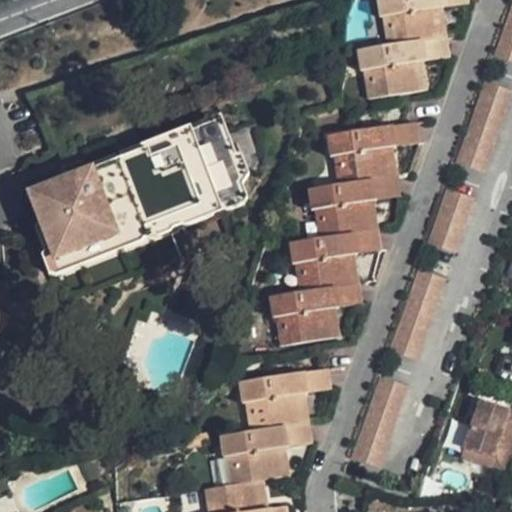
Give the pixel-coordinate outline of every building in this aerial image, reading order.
[(393,15),(397,42),(363,49),(366,67),(370,67),(375,96),(431,86),(427,57),(431,56),(427,37),(449,33),(445,6),(451,5),(450,0),(385,0),(388,16),(393,15)] [(511,36),(511,0),(501,33),(511,36)] [(427,37),(431,56),(453,53),(449,33),(427,37)] [(492,151),(511,93),(511,65),(492,58),(486,77),(464,141),(492,151)] [(160,145),(28,201),(37,222),(28,226),(43,260),(40,261),(49,283),(240,202),(232,183),(240,179),(231,157),(227,159),(210,118),(157,140),(160,145)] [(397,123),(401,144),(424,140),(419,119),(397,123)] [(376,179),(398,175),(393,146),(401,144),(397,123),(333,135),(336,156),(341,155),(346,184),(311,191),(314,209),(317,209),(322,240),(291,245),(294,265),(299,264),(303,293),(273,298),(277,319),(281,319),(286,350),(342,339),(338,310),(341,309),(338,287),(358,283),(354,255),(359,253),(356,234),(378,229),(373,200),(378,199),(376,179)] [(464,234),(483,177),(455,168),(451,179),(435,225),(464,234)] [(376,179),(378,199),(402,195),(398,175),(376,179)] [(356,234),(359,253),(383,249),(380,229),(378,229),(356,234)] [(427,341),(455,260),(426,250),(421,266),(398,331),(427,341)] [(338,287),(341,309),(364,305),(361,283),(358,283),(338,287)] [(389,450),(418,368),(389,359),(383,376),(360,440),(389,450)] [(331,395),(327,371),(302,376),(306,399),(331,395)] [(246,409),(250,438),(221,443),(224,462),(225,467),(228,467),(234,495),(218,498),(206,500),(208,511),(268,511),(264,490),(289,485),(284,457),(288,456),(284,432),(307,428),(303,400),(306,399),(302,376),(238,387),(242,410),(246,409)] [(509,477),(511,466),(511,415),(510,420),(498,416),(500,411),(486,406),(469,452),(496,461),(493,470),(509,477)] [(511,415),(500,411),(498,416),(510,420),(511,415)] [(284,432),(288,456),(313,451),(309,428),(307,428),(284,432)] [(496,461),(469,452),(466,461),(471,463),(493,470),(496,461)] [(213,464),(218,498),(234,495),(228,467),(225,467),(224,462),(213,464)]
